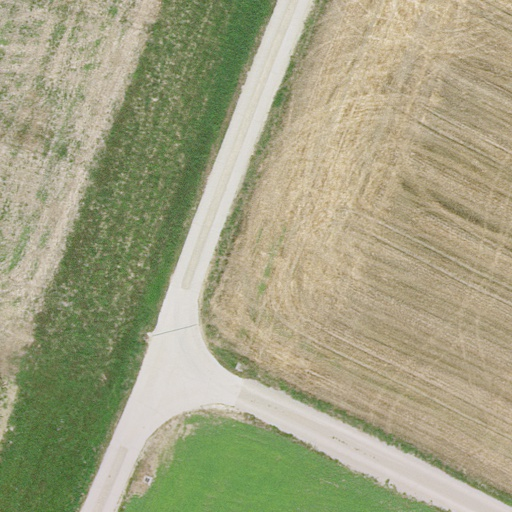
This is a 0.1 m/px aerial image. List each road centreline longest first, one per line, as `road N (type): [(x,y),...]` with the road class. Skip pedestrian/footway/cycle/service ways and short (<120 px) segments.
road 1 (track): [(282,0),(245,85),(163,360),(99,511)]
road 2 (track): [(469,511),(163,360)]
